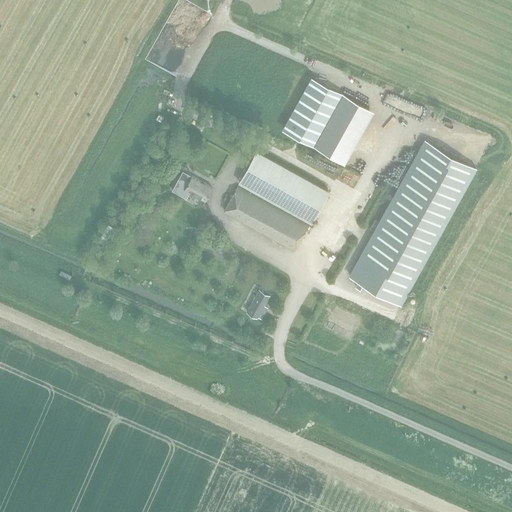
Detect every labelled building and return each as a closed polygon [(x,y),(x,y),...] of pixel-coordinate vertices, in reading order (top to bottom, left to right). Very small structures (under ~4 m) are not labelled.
[(315,77),(286,131),(313,146),(343,92),(315,77)] [(343,93),(314,146),(340,160),(369,108),(343,93)] [(475,166),(426,139),(350,276),(357,280),(362,282),(399,303),(475,166)] [(328,189),(257,150),(239,182),(310,221),(328,189)] [(212,188),(183,171),(172,190),(186,198),(190,191),(205,200),(212,188)] [(294,249),(308,224),(237,185),(223,210),(294,249)] [(246,311),(257,317),(269,295),(259,289),(246,311)]
